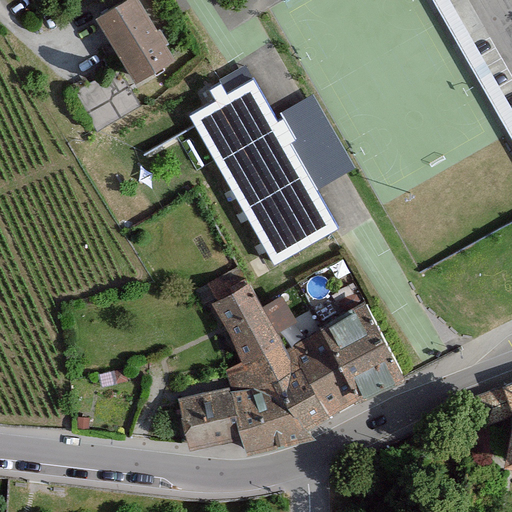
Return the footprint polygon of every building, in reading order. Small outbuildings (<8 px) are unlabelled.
[(171,60),(136,0),(129,0),(98,18),(135,81),(171,60)] [(511,108),(449,0),(433,0),(463,51),(511,136),(511,108)] [(252,81),(190,117),(274,263),(336,227),(316,192),(277,123),(252,81)] [(283,120),(277,123),(316,192),(354,169),(312,95),(280,114),(283,120)] [(240,274),(206,293),(237,355),(223,365),(222,383),(258,381),(267,376),(291,362),(280,343),(240,274)] [(311,317),(314,323),(356,390),(397,367),(358,292),(311,317)] [(314,323),(280,343),(322,409),(356,390),(314,323)] [(322,409),(291,362),(267,376),(298,422),(322,409)] [(126,368),(113,371),(115,381),(128,379),(126,368)] [(511,375),(495,383),(500,406),(486,457),(511,461),(511,375)] [(298,422),(267,376),(258,381),(222,383),(235,434),(238,448),(305,431),(298,422)] [(222,383),(168,394),(182,445),(235,434),(222,383)]
